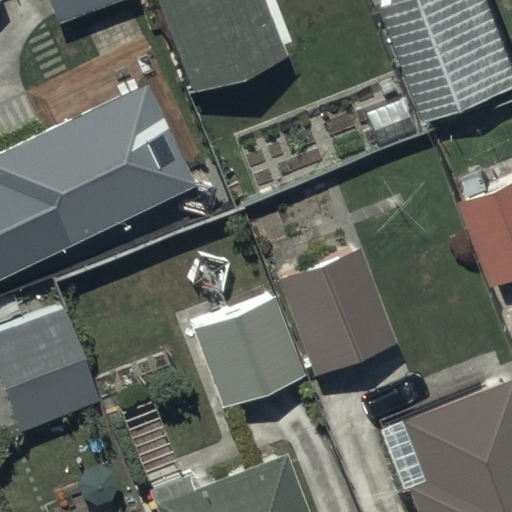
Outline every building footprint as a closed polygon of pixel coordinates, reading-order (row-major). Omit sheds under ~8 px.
[(39,0),(48,24),(112,0),(39,0)] [(257,0),(147,0),(181,91),(278,56),(257,0)] [(511,71),(485,0),(390,0),(376,6),(419,121),(511,86),(511,71)] [(0,273),(186,186),(137,81),(0,145),(0,273)] [(511,177),(454,202),(488,282),(511,272),(511,177)] [(351,245),(266,278),(304,375),(388,342),(351,245)] [(266,296),(184,331),(216,408),(299,374),(266,296)] [(0,331),(0,392),(16,433),(94,402),(57,309),(0,331)] [(416,477),(397,485),(407,511),(511,511),(511,393),(505,377),(394,420),(416,477)] [(182,476),(141,491),(148,511),(303,511),(281,454),(187,490),(182,476)]
